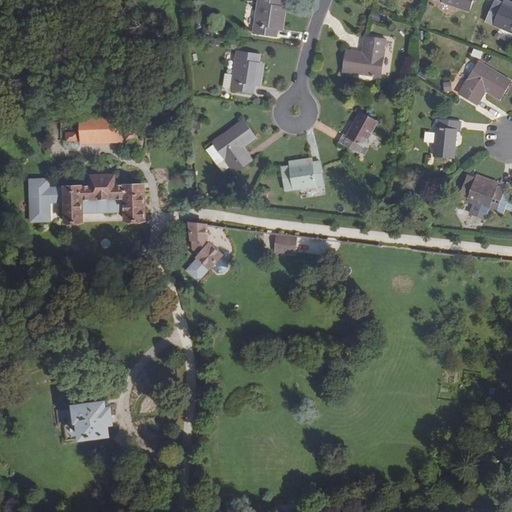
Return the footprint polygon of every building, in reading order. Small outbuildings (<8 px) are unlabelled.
[(258,0),(254,33),(277,37),(278,29),(282,6),(282,0),(258,0)] [(435,0),(470,12),(473,0),(435,0)] [(511,7),(503,3),(496,0),(487,22),(511,33),(511,7)] [(284,30),(288,7),(282,6),(278,29),(284,30)] [(348,51),(344,73),(381,77),(384,57),(387,41),(366,38),(363,53),(348,51)] [(229,44),(228,51),(238,52),(238,45),(229,44)] [(255,93),(256,86),(260,62),(261,55),(238,52),(232,89),(255,93)] [(262,87),(266,64),(260,62),(256,86),(262,87)] [(500,99),(511,82),(480,63),(468,83),(467,82),(460,94),(478,105),(486,91),(500,99)] [(442,83),(443,92),(451,91),(450,82),(442,83)] [(378,122),(361,112),(347,136),(344,135),(339,143),(360,155),(361,154),(365,156),(369,150),(364,147),(378,122)] [(82,138),(96,138),(95,119),(81,120),(82,138)] [(122,143),(121,119),(95,119),(96,138),(82,138),(82,144),(122,143)] [(151,126),(151,119),(140,119),(140,127),(151,126)] [(256,139),(243,121),(213,143),(215,145),(207,150),(223,171),(230,167),(235,173),(252,160),(243,148),(256,139)] [(461,123),(438,121),(434,156),(454,158),(457,131),(461,131),(461,123)] [(137,139),(137,131),(125,131),(126,140),(137,139)] [(77,141),(77,133),(67,134),(67,141),(77,141)] [(433,141),(433,134),(424,133),(424,141),(433,141)] [(289,161),(290,167),(313,163),(313,158),(289,161)] [(324,185),(320,162),(313,163),(290,167),(282,168),(285,191),(324,185)] [(477,174),(476,179),(498,188),(500,183),(477,174)] [(83,199),(125,198),(125,213),(125,221),(145,221),(144,186),(115,187),(115,176),(91,176),(92,187),(65,188),(66,222),(84,221),(84,214),(83,199)] [(505,190),(498,188),(476,179),(468,177),(460,199),(497,212),(504,193),(505,190)] [(52,187),(52,178),(31,178),(32,223),(54,222),(53,203),(64,203),(63,187),(52,187)] [(504,213),(511,195),(504,193),(497,211),(504,213)] [(83,199),(84,214),(125,213),(125,198),(83,199)] [(191,240),(208,239),(207,225),(190,223),(190,225),(178,230),(179,239),(191,238),(191,240)] [(295,254),(296,235),(273,234),(273,253),(295,254)] [(337,253),(338,240),(297,239),(296,252),(337,253)] [(109,403),(108,398),(79,402),(81,418),(85,417),(87,431),(102,429),(115,427),(113,420),(117,419),(114,402),(109,403)] [(67,439),(77,439),(77,410),(60,410),(60,422),(66,421),(67,439)]
